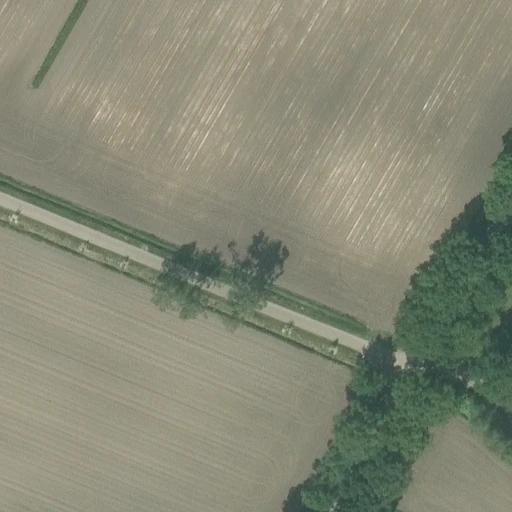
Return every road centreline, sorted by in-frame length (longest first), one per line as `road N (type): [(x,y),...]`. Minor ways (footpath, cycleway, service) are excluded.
road 1 (unclassified): [(414,382),(0,210)]
road 2 (unclassified): [(414,382),(511,216)]
road 3 (unclassified): [(339,511),(414,382)]
